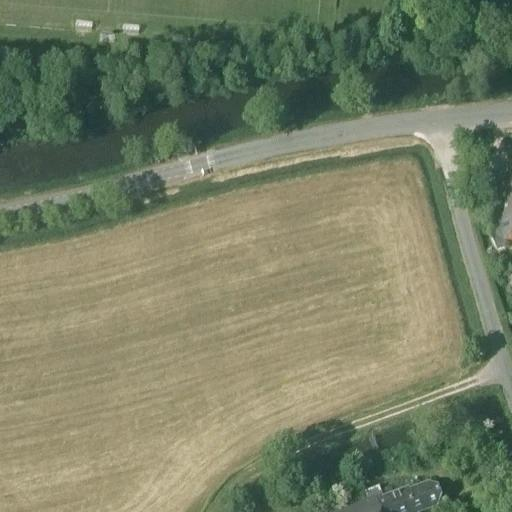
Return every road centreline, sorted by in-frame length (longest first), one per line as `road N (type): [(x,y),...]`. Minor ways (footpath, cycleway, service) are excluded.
road 1 (tertiary): [(0,214),(325,136),(439,121)]
road 2 (track): [(504,368),(296,449),(272,470),(261,511)]
road 3 (unclassified): [(511,390),(439,121)]
